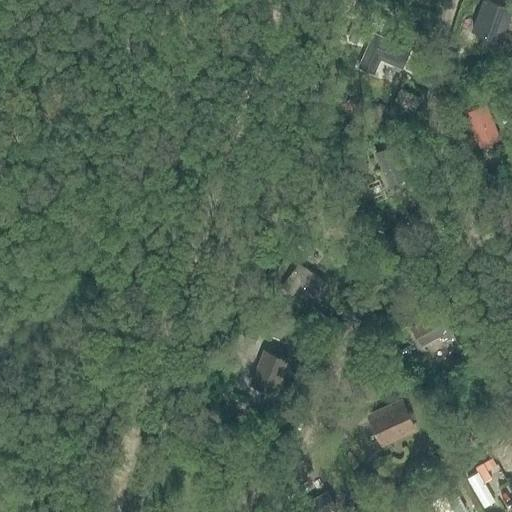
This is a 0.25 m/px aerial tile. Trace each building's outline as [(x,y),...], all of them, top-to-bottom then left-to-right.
[(511,7),(491,0),(483,0),(472,31),(503,42),(511,17),(511,7)] [(356,25),(353,32),(360,35),(363,28),(356,25)] [(403,69),(412,49),(374,32),(359,66),(375,74),(381,59),(403,69)] [(501,138),(487,104),(466,112),(480,147),(501,138)] [(398,145),(376,154),(390,186),(411,177),(398,145)] [(366,160),(352,166),(357,177),(370,171),(366,160)] [(302,235),(295,244),(308,254),(315,245),(302,235)] [(299,262),(282,286),(293,294),(300,284),(316,296),(326,282),(299,262)] [(411,327),(422,347),(452,329),(441,310),(411,327)] [(260,333),(248,328),(244,340),(256,345),(260,333)] [(264,349),(251,384),(278,394),(291,359),(264,349)] [(419,431),(404,397),(368,414),(383,447),(419,431)] [(511,448),(502,454),(511,471),(511,448)] [(492,458),(485,463),(489,470),(497,465),(492,458)] [(485,465),(471,471),(485,505),(498,500),(485,465)] [(383,482),(379,493),(390,496),(393,486),(383,482)] [(460,511),(468,507),(460,491),(438,502),(442,511),(460,511)] [(324,511),(337,505),(330,493),(305,507),(297,511),(324,511)]
